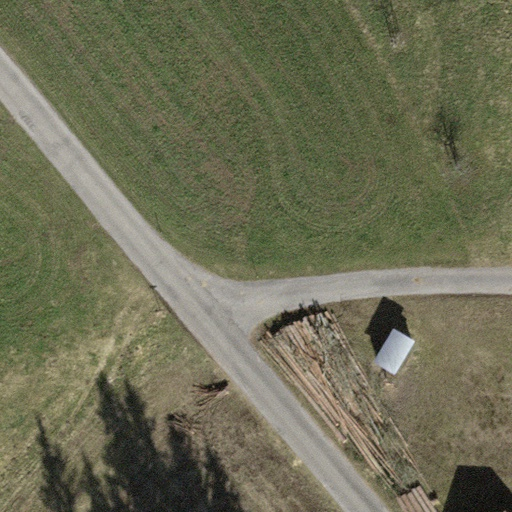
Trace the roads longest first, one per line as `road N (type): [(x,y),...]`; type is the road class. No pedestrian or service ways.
road 1 (unclassified): [(370,511),(0,78)]
road 2 (track): [(196,308),(434,281),(511,281)]
